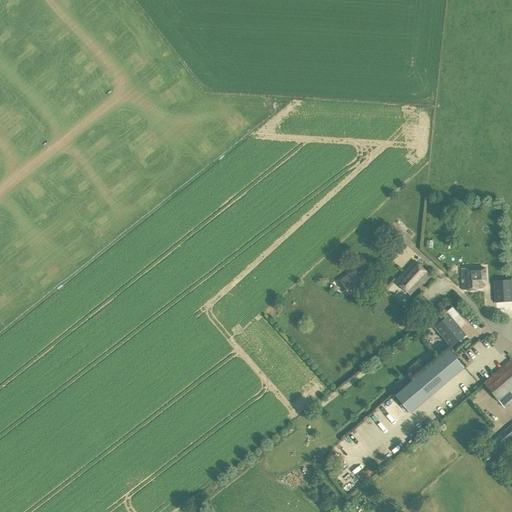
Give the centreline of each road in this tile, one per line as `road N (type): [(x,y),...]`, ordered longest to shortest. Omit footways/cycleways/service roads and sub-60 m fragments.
road 1 (unknown): [(511,339),(371,449)]
road 2 (residential): [(400,236),(511,337)]
